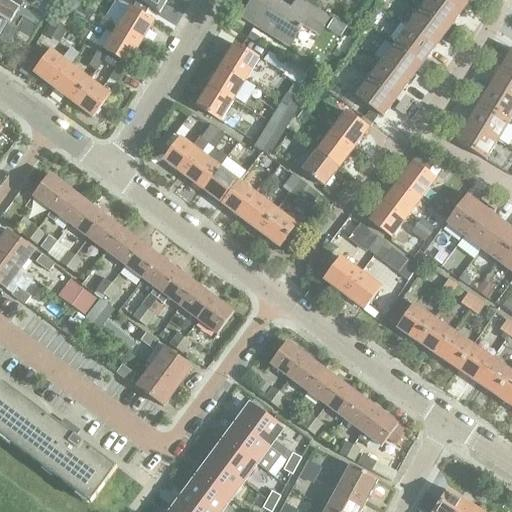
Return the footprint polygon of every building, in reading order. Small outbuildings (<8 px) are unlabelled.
[(25,18),(17,13),(20,7),(7,0),(0,0),(0,16),(19,27),(22,22),(25,18)] [(7,0),(20,7),(17,13),(25,18),(22,22),(19,27),(13,38),(27,46),(54,0),(7,0)] [(63,0),(60,6),(75,14),(82,0),(63,0)] [(117,0),(130,7),(145,16),(150,8),(159,14),(167,0),(117,0)] [(318,34),(329,18),(300,0),(296,0),(291,9),(282,3),(277,0),(252,0),(242,17),(290,47),(303,25),(318,34)] [(427,0),(421,9),(449,29),(460,14),(441,0),(427,0)] [(441,0),(460,14),(470,0),(441,0)] [(481,12),(487,5),(480,0),(476,0),(473,5),(481,12)] [(130,7),(117,29),(141,43),(154,22),(145,16),(130,7)] [(62,9),(56,20),(65,26),(72,15),(62,9)] [(408,26),(436,47),(449,29),(421,9),(408,26)] [(13,38),(19,27),(0,16),(0,23),(1,23),(5,25),(3,28),(9,31),(7,34),(13,38)] [(60,44),(68,30),(51,20),(43,35),(60,44)] [(396,42),(423,64),(436,47),(408,26),(396,42)] [(457,26),(452,33),(460,40),(465,33),(457,26)] [(141,43),(117,29),(104,50),(129,64),(141,43)] [(102,48),(105,42),(90,33),(86,40),(102,48)] [(455,47),(460,40),(452,33),(446,40),(455,47)] [(383,60),(410,81),(423,64),(396,42),(383,60)] [(259,59),(235,44),(222,66),(246,80),(259,59)] [(34,73),(54,88),(72,65),(79,55),(70,49),(63,58),(52,50),(47,56),(35,47),(31,53),(42,63),(34,73)] [(511,49),(505,60),(492,53),(488,60),(511,74),(511,49)] [(97,72),(106,56),(97,51),(88,66),(97,72)] [(369,78),(396,99),(410,81),(383,60),(369,78)] [(483,67),(497,75),(490,86),(511,99),(511,74),(488,60),(483,67)] [(431,61),(426,68),(434,74),(440,67),(431,61)] [(91,80),(73,103),(93,118),(111,94),(126,69),(117,64),(109,79),(103,89),(91,80)] [(73,103),(91,80),(72,65),(54,88),(73,103)] [(209,86),(233,100),(246,80),(222,66),(209,86)] [(429,81),(434,74),(426,68),(421,75),(429,81)] [(356,95),(383,116),(396,99),(369,78),(356,95)] [(237,96),(245,101),(255,85),(247,80),(237,96)] [(286,111),(294,97),(300,86),(294,82),(279,107),(286,111)] [(220,121),(233,100),(209,86),(197,107),(220,121)] [(470,89),(466,97),(509,123),(511,116),(511,99),(490,86),(483,97),(470,89)] [(405,96),(400,102),(409,108),(413,102),(405,96)] [(294,97),(286,111),(293,115),(301,102),(294,97)] [(474,112),(468,123),(497,141),(509,123),(466,97),(461,104),(474,112)] [(403,116),(409,108),(400,102),(395,109),(403,116)] [(242,111),(263,124),(266,119),(245,107),(242,111)] [(271,120),(278,124),(286,111),(279,107),(271,120)] [(320,123),(302,110),(298,116),(316,129),(320,123)] [(278,124),(285,129),(293,115),(286,111),(278,124)] [(331,132),(354,149),(368,130),(346,112),(331,132)] [(263,134),(270,138),(278,124),(271,120),(263,134)] [(486,161),(486,160),(497,141),(468,123),(461,134),(448,127),(443,135),(486,161)] [(270,138),(277,142),(285,129),(278,124),(270,138)] [(325,140),(317,151),(340,168),(354,149),(331,132),(322,125),(316,133),(325,140)] [(211,126),(201,139),(207,143),(217,130),(211,126)] [(254,127),(247,138),(253,141),(261,128),(257,126),(254,127)] [(204,191),(221,169),(207,158),(224,135),(217,130),(207,143),(200,152),(183,175),(204,191)] [(263,134),(254,147),(261,151),(270,138),(263,134)] [(183,175),(200,152),(181,138),(164,161),(183,175)] [(270,138),(261,151),(269,156),(277,142),(270,138)] [(302,171),(324,188),(340,168),(317,151),(302,171)] [(421,152),(411,166),(399,182),(421,199),(436,179),(435,178),(443,166),(434,161),(421,152)] [(222,205),(239,182),(221,169),(204,191),(222,205)] [(33,197),(51,211),(68,187),(50,174),(33,197)] [(300,180),(293,175),(283,188),(290,193),(300,180)] [(319,195),(300,180),(290,193),(296,197),(292,203),(306,213),(319,195)] [(242,219),(259,197),(239,182),(222,205),(242,219)] [(385,201),(407,218),(421,199),(399,182),(385,201)] [(71,225),(88,202),(68,187),(51,211),(47,216),(54,222),(58,216),(71,225)] [(477,204),(467,195),(446,223),(464,237),(494,197),(487,192),(477,204)] [(259,197),(242,219),(261,233),(277,211),(259,197)] [(501,202),(494,197),(464,237),(481,250),(502,222),(492,215),(501,202)] [(407,218),(385,201),(369,221),(392,238),(407,218)] [(88,202),(71,225),(90,239),(106,216),(88,202)] [(297,225),(277,211),(261,233),(280,247),(297,225)] [(108,253),(124,230),(106,216),(90,239),(108,253)] [(416,225),(429,235),(435,228),(421,219),(416,225)] [(351,221),(344,230),(353,237),(360,227),(351,221)] [(511,229),(502,222),(481,250),(498,263),(511,244),(511,229)] [(32,224),(23,235),(30,240),(38,228),(32,224)] [(429,235),(416,225),(411,232),(424,242),(429,235)] [(360,227),(353,237),(359,242),(360,241),(364,243),(368,236),(370,235),(360,227)] [(46,234),(38,228),(30,240),(37,245),(46,234)] [(8,230),(7,231),(0,240),(0,254),(21,270),(36,250),(8,230)] [(124,230),(108,253),(126,266),(142,244),(124,230)] [(375,255),(384,242),(377,237),(368,249),(375,255)] [(57,242),(52,248),(48,253),(57,260),(66,249),(57,242)] [(384,242),(375,255),(382,260),(391,248),(384,242)] [(144,280),(161,258),(142,244),(126,266),(144,280)] [(511,244),(498,263),(511,273),(511,244)] [(69,251),(60,263),(68,269),(77,257),(69,251)] [(0,286),(6,291),(6,290),(21,270),(0,254),(0,286)] [(49,272),(55,264),(42,255),(36,263),(49,272)] [(82,261),(77,257),(68,269),(74,273),(82,261)] [(141,306),(149,312),(158,300),(179,271),(161,258),(144,280),(155,288),(150,294),(141,306)] [(344,295),(360,273),(341,258),(324,280),(344,295)] [(180,308),(197,285),(179,271),(158,300),(165,306),(170,300),(180,308)] [(360,273),(344,295),(364,310),(380,288),(360,273)] [(463,273),(459,279),(468,285),(472,280),(463,273)] [(97,290),(103,295),(104,296),(113,284),(105,279),(97,290)] [(58,296),(84,315),(97,299),(70,280),(58,296)] [(450,296),(457,286),(448,280),(441,290),(450,296)] [(118,288),(113,284),(104,296),(110,300),(118,288)] [(197,285),(180,308),(198,321),(215,298),(197,285)] [(12,294),(25,304),(31,297),(18,287),(12,294)] [(475,299),(468,294),(461,303),(469,309),(475,299)] [(92,325),(108,305),(101,298),(84,318),(92,325)] [(234,313),(215,298),(198,321),(217,335),(234,313)] [(484,305),(475,299),(469,309),(478,315),(484,305)] [(397,329),(417,343),(434,319),(414,305),(397,329)] [(141,323),(149,312),(141,306),(133,317),(141,323)] [(70,308),(55,327),(68,337),(83,318),(70,308)] [(156,317),(149,312),(141,323),(148,328),(156,317)] [(434,319),(417,343),(436,356),(453,332),(434,319)] [(508,335),(511,330),(511,323),(507,320),(500,330),(508,335)] [(453,332),(436,356),(456,369),(473,345),(453,332)] [(165,348),(146,333),(140,341),(159,355),(151,367),(178,387),(193,367),(165,347),(165,348)] [(178,333),(170,344),(169,345),(177,350),(185,339),(178,333)] [(191,343),(185,339),(177,350),(182,354),(191,343)] [(270,364),(289,378),(305,356),(286,342),(270,364)] [(473,345),(456,369),(475,382),(491,358),(473,345)] [(307,392),(324,370),(305,356),(289,378),(307,392)] [(491,358),(475,382),(494,396),(511,372),(491,358)] [(136,387),(163,407),(178,387),(151,367),(141,379),(122,365),(117,372),(136,387)] [(324,370),(307,392),(326,405),(342,384),(324,370)] [(511,407),(511,372),(494,396),(511,407)] [(0,433),(25,399),(0,380),(0,433)] [(344,419),(361,397),(342,384),(326,405),(344,419)] [(272,387),(266,396),(264,399),(270,403),(279,392),(272,387)] [(270,403),(277,409),(286,397),(279,392),(270,403)] [(361,397),(344,419),(362,433),(379,411),(361,397)] [(117,468),(25,399),(0,433),(0,435),(44,468),(47,464),(57,471),(54,475),(77,492),(80,488),(92,497),(89,501),(91,503),(117,468)] [(251,406),(239,422),(271,446),(283,430),(251,406)] [(397,446),(406,433),(397,426),(398,425),(379,411),(362,433),(358,439),(367,445),(371,439),(382,447),(388,439),(397,446)] [(309,415),(301,426),(306,430),(315,419),(309,415)] [(322,424),(315,419),(306,430),(314,435),(322,424)] [(271,446),(239,422),(226,439),(258,463),(271,446)] [(213,456),(245,480),(258,463),(226,439),(213,456)] [(271,468),(288,448),(278,440),(262,460),(271,468)] [(346,442),(339,454),(345,457),(353,446),(346,442)] [(360,450),(353,446),(345,457),(354,462),(360,450)] [(290,460),(299,464),(305,452),(297,447),(290,460)] [(316,448),(308,462),(305,468),(317,475),(320,469),(315,466),(324,452),(316,448)] [(357,464),(372,472),(372,470),(392,481),(397,472),(368,457),(362,454),(357,464)] [(200,474),(232,498),(245,480),(213,456),(200,474)] [(299,464),(290,460),(283,472),(292,477),(299,464)] [(376,480),(351,466),(339,488),(365,502),(376,480)] [(313,483),(317,475),(305,468),(300,476),(313,483)] [(187,491),(215,511),(221,511),(232,498),(200,474),(187,491)] [(276,486),(269,498),(278,503),(285,490),(276,486)] [(328,509),(332,511),(358,511),(365,502),(339,488),(328,509)] [(175,508),(179,511),(215,511),(187,491),(175,508)] [(461,511),(467,503),(448,491),(434,511),(461,511)] [(265,511),(272,511),(278,503),(269,498),(262,510),(265,511)] [(480,511),(467,503),(461,511),(480,511)]
